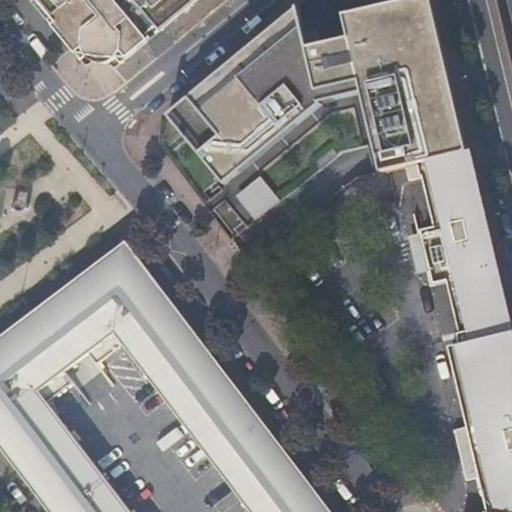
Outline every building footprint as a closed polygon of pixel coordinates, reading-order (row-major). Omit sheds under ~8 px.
[(72,0),(35,0),(34,2),(41,10),(44,8),(50,16),(48,18),(50,22),(72,0)] [(72,0),(50,22),(81,59),(86,54),(95,47),(96,40),(111,41),(110,49),(116,58),(118,62),(119,61),(180,0),(125,0),(121,4),(117,0),(104,0),(98,6),(92,0),(72,0)] [(180,0),(119,61),(118,62),(120,64),(179,15),(197,0),(180,0)] [(280,21),(168,115),(225,185),(322,104),(363,94),(386,172),(411,166),(454,156),(473,152),(437,0),(411,0),(348,14),(353,36),(312,43),(300,45),(280,21)] [(312,43),(303,2),(280,21),(300,45),(312,43)] [(44,8),(41,10),(48,18),(50,16),(44,8)] [(95,47),(86,54),(92,59),(100,62),(108,61),(111,60),(116,58),(110,49),(111,41),(96,40),(95,47)] [(465,334),(511,323),(511,313),(495,238),(483,186),(474,152),(473,152),(454,156),(411,166),(414,180),(429,177),(441,228),(428,231),(422,232),(425,246),(431,245),(434,257),(435,258),(429,259),(432,272),(431,272),(434,286),(453,282),(465,334)] [(276,204),(252,175),(231,192),(255,221),(276,204)] [(422,232),(428,231),(424,213),(418,214),(422,232)] [(278,239),(261,252),(267,260),(284,247),(278,239)] [(161,284),(128,241),(79,278),(0,338),(0,443),(52,511),(132,511),(48,402),(74,382),(65,370),(59,362),(83,344),(89,352),(99,364),(124,344),(252,511),(328,511),(332,509),(261,416),(253,422),(247,414),(248,409),(248,405),(247,400),(246,396),(168,294),(161,301),(156,295),(160,291),(161,284)] [(431,245),(425,246),(419,247),(422,260),(421,260),(421,261),(429,259),(435,258),(434,257),(431,245)] [(164,289),(161,284),(160,291),(156,295),(161,301),(168,294),(164,289)] [(511,511),(511,326),(511,323),(465,334),(459,336),(461,346),(454,347),(472,426),(457,429),(457,430),(461,429),(473,426),(474,428),(475,436),(476,439),(471,440),(477,465),(476,466),(476,469),(479,480),(484,478),(488,496),(491,511),(511,511)] [(59,362),(65,370),(89,352),(83,344),(59,362)] [(261,416),(246,396),(247,400),(248,405),(248,409),(247,414),(253,422),(261,416)] [(464,442),(471,440),(476,439),(475,436),(474,428),(473,426),(461,429),(462,431),(464,442)] [(483,497),(488,496),(484,478),(479,480),(480,485),(483,497)]
